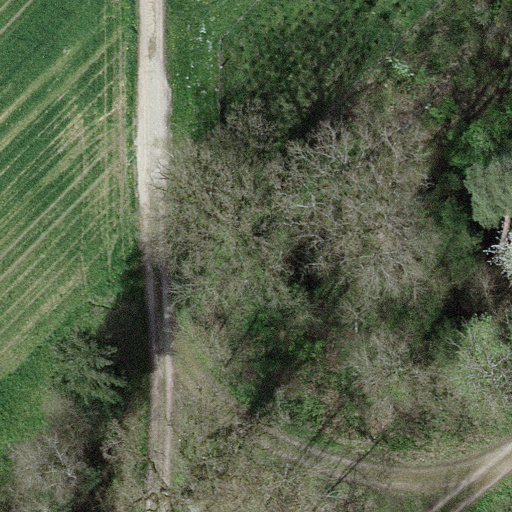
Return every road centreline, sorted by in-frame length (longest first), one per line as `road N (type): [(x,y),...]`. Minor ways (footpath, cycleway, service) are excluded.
road 1 (track): [(156,511),(161,362),(148,0)]
road 2 (track): [(161,362),(214,409),(311,457),(404,475),(486,477)]
